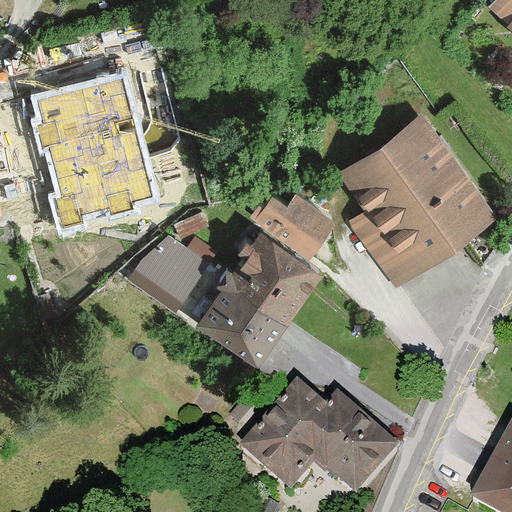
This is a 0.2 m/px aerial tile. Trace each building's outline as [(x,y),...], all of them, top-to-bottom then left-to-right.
[(511,0),(502,0),(511,9),(511,0)] [(122,78),(36,100),(67,222),(154,200),(122,78)] [(425,97),(326,169),(412,287),(511,215),(425,97)] [(295,187),(273,215),(332,262),(354,234),(295,187)] [(343,279),(253,214),(190,301),(280,366),(343,279)] [(163,226),(133,277),(181,305),(217,242),(197,231),(191,241),(163,226)] [(308,381),(251,449),(310,498),(333,471),(360,494),(394,453),(308,381)] [(511,511),(511,434),(471,496),(495,511),(511,511)]
